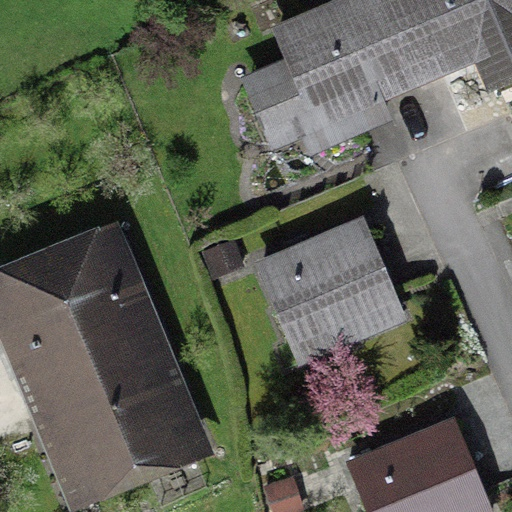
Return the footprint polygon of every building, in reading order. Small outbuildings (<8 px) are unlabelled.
[(411,87),(374,0),(360,0),(275,36),(306,109),(292,114),(309,153),(383,121),(376,102),(411,87)] [(374,0),(411,87),(475,59),(488,88),(511,77),(511,19),(501,24),(490,0),(374,0)] [(348,321),(355,337),(396,320),(357,229),(307,251),(306,248),(284,258),(285,260),(258,272),(290,346),(348,321)] [(92,241),(0,279),(0,285),(84,491),(179,452),(92,241)] [(237,266),(229,243),(201,253),(209,276),(237,266)] [(482,511),(449,429),(399,451),(398,448),(348,471),(365,511),(482,511)] [(292,511),(286,485),(262,491),(267,511),(292,511)]
